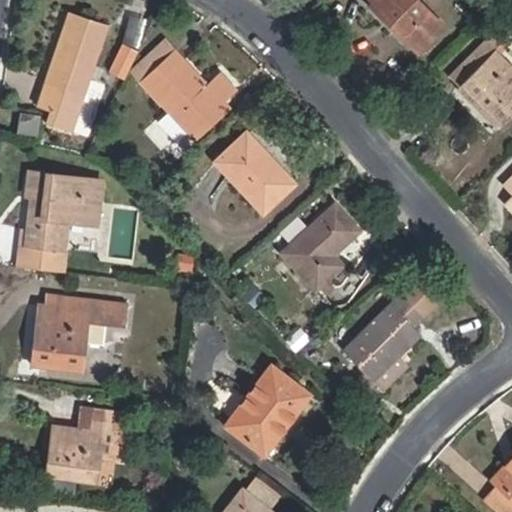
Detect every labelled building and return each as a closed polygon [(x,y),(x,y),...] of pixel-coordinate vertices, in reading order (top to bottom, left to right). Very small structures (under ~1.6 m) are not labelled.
[(370,0),(373,3),(370,6),(418,53),(444,27),(417,0),(370,0)] [(108,26),(70,14),(38,108),(46,111),(42,123),(71,133),(108,26)] [(133,14),(128,42),(143,45),(148,17),(133,14)] [(511,112),(511,68),(495,52),(501,46),(492,36),(462,65),(472,76),(455,93),(493,132),(511,112)] [(132,71),(142,83),(176,51),(166,40),(132,71)] [(139,51),(124,44),(111,71),(125,78),(139,51)] [(142,83),(189,133),(233,91),(218,75),(207,85),(176,51),(142,83)] [(37,135),(40,117),(21,114),(19,132),(37,135)] [(263,213),(295,184),(248,132),(216,161),(263,213)] [(64,249),(68,222),(98,226),(103,180),(29,172),(26,196),(32,196),(26,245),(64,249)] [(316,291),(343,266),(334,255),(361,231),(335,204),(282,253),(316,291)] [(176,271),(193,272),(193,255),(176,255),(176,271)] [(402,292),(343,350),(374,383),(395,362),(432,324),(402,292)] [(39,304),(31,365),(82,370),(87,321),(124,326),(126,305),(68,298),(67,307),(39,304)] [(395,362),(374,383),(385,393),(406,372),(395,362)] [(226,426),(264,455),(309,395),(271,365),(226,426)] [(53,426),(46,476),(96,482),(101,443),(114,445),(117,422),(90,418),(88,431),(53,426)] [(511,459),(492,480),(511,497),(511,459)] [(256,475),(249,487),(276,503),(283,492),(256,475)] [(511,511),(511,497),(492,480),(482,492),(505,511),(511,511)] [(270,511),(242,490),(224,511),(270,511)]
